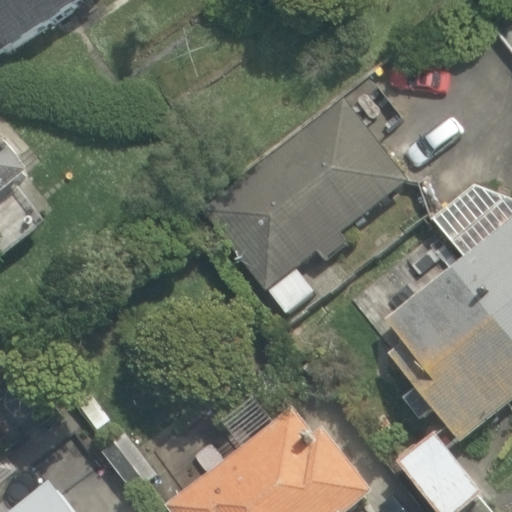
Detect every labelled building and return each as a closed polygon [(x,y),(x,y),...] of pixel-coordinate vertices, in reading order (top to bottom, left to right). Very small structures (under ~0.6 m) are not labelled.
[(0,0),(0,72),(82,26),(67,0),(0,0)] [(221,228),(234,246),(213,260),(239,297),(259,282),(285,319),(341,280),(324,256),(412,194),(354,112),(210,213),(221,228)] [(0,274),(52,237),(29,204),(45,192),(0,129),(0,274)] [(511,422),(511,190),(500,176),(437,226),(468,266),(389,329),(407,352),(396,361),(471,455),(511,422)] [(317,410),(171,504),(175,511),(366,511),(378,505),(317,410)] [(442,438),(402,468),(433,511),(481,511),(492,505),(442,438)] [(80,511),(63,486),(23,511),(80,511)]
